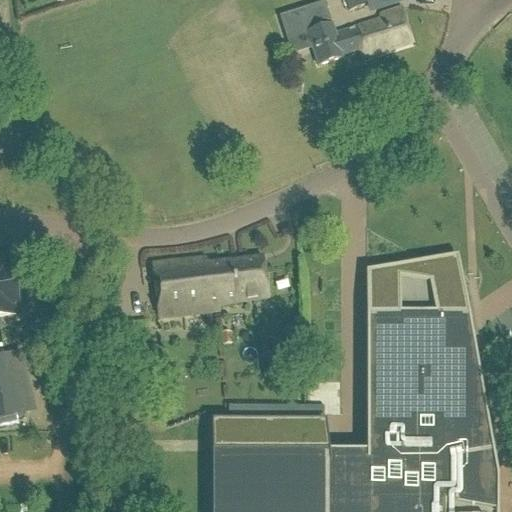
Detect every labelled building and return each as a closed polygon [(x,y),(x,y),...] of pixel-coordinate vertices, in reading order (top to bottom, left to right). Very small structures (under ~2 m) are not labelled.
[(342,0),(347,14),(390,0),(342,0)] [(342,61),(341,59),(334,37),(331,28),(324,4),(306,10),(278,19),(286,43),(307,36),(318,69),(342,61)] [(334,37),(341,59),(359,53),(362,62),(412,46),(401,11),(380,18),(382,22),(334,37)] [(444,209),(443,195),(404,196),(405,211),(444,209)] [(267,302),(262,261),(206,268),(205,262),(151,268),(158,321),(218,314),(218,309),(267,302)] [(4,281),(2,267),(0,267),(0,318),(13,316),(12,310),(17,309),(16,305),(18,304),(16,292),(14,292),(12,280),(4,281)] [(492,456),(491,450),(488,432),(463,292),(365,274),(366,456),(328,456),(326,438),(211,438),(211,511),(492,511),(486,511),(486,489),(486,457),(492,456)] [(104,354),(135,350),(131,324),(93,329),(94,341),(95,354),(104,354)] [(0,360),(0,422),(28,416),(14,357),(0,360)]
